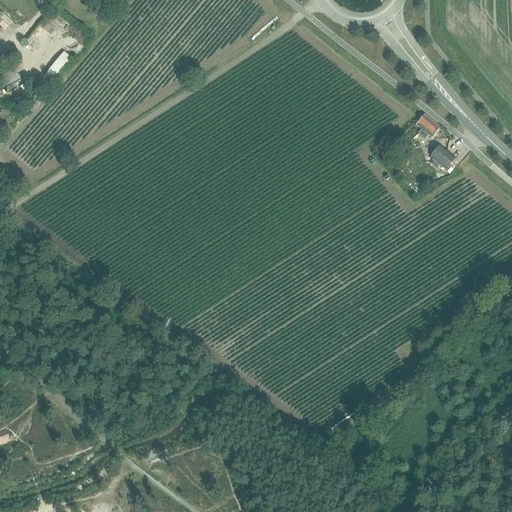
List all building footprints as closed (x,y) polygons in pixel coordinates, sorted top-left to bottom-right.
[(43,76),(50,82),(71,57),(63,51),(43,76)] [(1,77),(6,86),(20,78),(15,69),(1,77)] [(21,81),(26,92),(31,90),(26,79),(21,81)] [(25,92),(16,84),(12,88),(20,96),(25,92)] [(425,141),(429,136),(432,139),(440,128),(425,115),(416,126),(421,130),(417,135),(425,141)] [(440,146),(434,154),(430,158),(447,171),(456,159),(440,146)]
